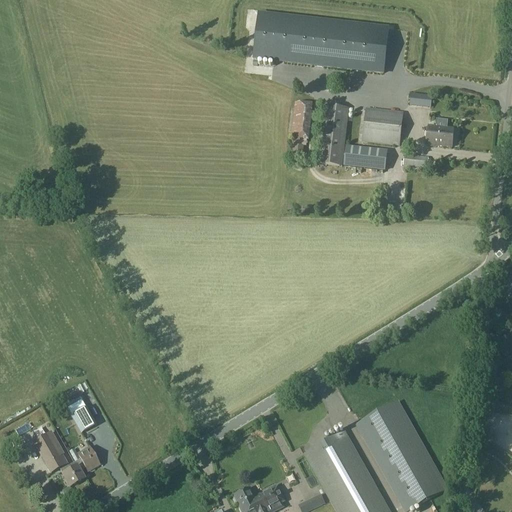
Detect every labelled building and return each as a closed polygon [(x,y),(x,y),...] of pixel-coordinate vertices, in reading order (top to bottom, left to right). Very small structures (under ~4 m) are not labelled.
[(383,74),(388,30),(258,15),(253,59),(383,74)] [(366,91),(365,101),(390,102),(390,92),(366,91)] [(432,97),(411,94),(409,106),(431,109),(432,97)] [(324,106),(318,165),(342,168),(349,109),(324,106)] [(291,109),(288,140),(304,141),(306,110),(291,109)] [(362,143),(400,147),(403,113),(366,109),(362,143)] [(435,128),(428,127),(426,145),(451,148),(453,130),(447,129),(448,122),(436,120),(435,128)] [(385,172),(387,152),(345,147),(343,167),(385,172)] [(403,166),(427,169),(428,158),(404,156),(403,166)] [(352,214),(359,212),(357,203),(350,205),(352,214)] [(95,426),(81,401),(66,409),(80,434),(95,426)] [(397,404),(358,425),(357,426),(405,511),(408,511),(409,511),(430,500),(446,491),(397,404)] [(51,433),(49,434),(32,444),(32,445),(50,476),(50,475),(66,466),(66,467),(68,466),(62,456),(64,455),(51,433)] [(389,511),(345,433),(304,456),(336,511),(389,511)] [(76,467),(79,473),(85,469),(88,473),(99,466),(89,449),(78,456),(80,460),(74,464),(76,468),(76,467)] [(21,473),(26,469),(18,457),(13,460),(21,473)] [(84,481),(79,473),(76,467),(76,468),(69,472),(66,467),(56,472),(58,477),(61,476),(69,489),(84,481)] [(28,487),(34,483),(28,472),(21,475),(28,487)] [(269,492),(261,496),(263,499),(257,503),(250,489),(234,497),(241,511),(275,511),(284,508),(282,504),(285,502),(278,487),(276,488),(275,487),(268,490),(269,492)] [(324,505),(320,496),(306,502),(299,506),(301,511),(309,511),(310,511),(324,505)]
